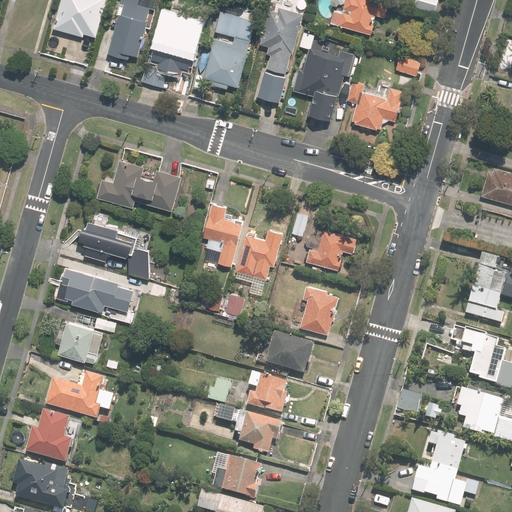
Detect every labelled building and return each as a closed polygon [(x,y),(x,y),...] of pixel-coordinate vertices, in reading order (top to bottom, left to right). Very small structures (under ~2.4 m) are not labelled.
[(95,38),(105,0),(60,0),(52,29),(82,37),(83,34),(95,38)] [(151,3),(141,0),(119,0),(119,1),(124,3),(121,15),(118,14),(109,46),(106,54),(128,61),(129,56),(137,58),(147,22),(145,22),(151,3)] [(370,34),(375,16),(384,18),(387,6),(381,4),(381,1),(376,0),(344,0),(342,6),(344,7),(339,26),(370,34)] [(437,0),(417,0),(415,8),(434,13),(437,0)] [(259,45),(268,47),(266,54),(269,55),(266,69),(285,74),(289,59),(290,53),(292,53),(302,14),(278,7),(276,12),(268,10),(259,45)] [(214,32),(234,37),(232,44),(213,40),(203,79),(209,80),(208,84),(226,89),(227,85),(237,88),(246,53),(249,41),(255,21),(219,12),(214,32)] [(159,62),(157,67),(146,64),(141,82),(163,88),(167,72),(179,75),(180,68),(188,70),(200,23),(164,13),(160,25),(154,43),(151,60),(159,62)] [(316,54),(321,32),(304,28),(299,50),(316,54)] [(299,88),(298,91),(316,96),(317,93),(329,96),(337,98),(348,61),(318,52),(316,60),(305,58),(297,88),(299,88)] [(420,63),(399,56),(395,70),(416,76),(420,63)] [(279,104),(286,77),(263,71),(256,97),(267,101),(279,104)] [(351,122),(354,123),(354,124),(375,130),(376,129),(380,130),(383,119),(395,122),(403,91),(390,88),(387,99),(360,92),(351,122)] [(133,207),(134,202),(172,212),(181,178),(119,161),(114,183),(102,180),(97,198),(133,207)] [(511,173),(488,167),(480,197),(511,205),(511,173)] [(244,225),(243,225),(223,219),(226,208),(212,204),(203,237),(223,243),(217,264),(232,268),(244,225)] [(308,216),(297,214),(292,234),(302,236),(308,216)] [(80,245),(127,258),(128,274),(148,279),(146,252),(149,239),(87,222),(80,245)] [(265,242),(246,237),(236,272),(269,281),(277,250),(282,234),(268,231),(265,242)] [(338,271),(344,252),(353,254),(357,240),(343,236),(323,231),(320,240),(308,237),(305,249),(309,250),(306,263),(314,265),(338,271)] [(500,295),(511,298),(511,270),(507,269),(509,262),(480,254),(466,304),(464,313),(501,323),(504,314),(495,312),(500,295)] [(104,313),(106,305),(127,311),(133,290),(111,285),(112,281),(79,272),(71,304),(104,313)] [(300,328),(328,336),(338,298),(327,295),(328,293),(306,287),(303,299),(307,300),(300,328)] [(206,308),(220,311),(224,294),(211,291),(206,308)] [(244,299),(230,295),(225,313),(239,317),(244,299)] [(117,325),(77,314),(75,322),(115,333),(117,325)] [(66,323),(64,331),(59,330),(56,342),(60,343),(57,355),(94,364),(102,333),(66,323)] [(468,376),(495,384),(503,355),(507,341),(454,327),(450,343),(475,350),(468,376)] [(265,365),(305,375),(313,343),(274,333),(265,365)] [(118,363),(107,360),(106,367),(116,370),(118,363)] [(165,367),(158,365),(155,375),(162,377),(165,367)] [(289,383),(254,374),(245,406),(281,415),(289,383)] [(103,379),(85,375),(82,388),(52,380),(45,406),(97,420),(100,410),(110,412),(114,396),(99,392),(103,379)] [(230,384),(214,379),(208,400),(225,404),(230,384)] [(455,413),(465,416),(462,429),(511,443),(511,421),(498,418),(503,400),(461,389),(455,413)] [(426,397),(401,390),(396,408),(421,415),(426,397)] [(440,407),(428,404),(424,416),(437,420),(440,407)] [(283,425),(267,421),(266,420),(219,408),(216,419),(236,425),(234,433),(241,435),(239,443),(255,447),(253,452),(269,456),(274,435),(280,436),(283,425)] [(70,441),(63,439),(69,419),(43,412),(37,432),(31,431),(25,452),(65,463),(70,441)] [(158,419),(152,418),(149,427),(156,429),(158,419)] [(427,443),(436,445),(431,462),(458,470),(462,453),(464,453),(467,442),(430,432),(427,443)] [(263,467),(220,455),(211,487),(254,499),(263,467)] [(24,462),(24,463),(19,462),(13,485),(17,486),(14,497),(63,510),(72,475),(24,462)] [(421,497),(460,507),(469,474),(431,463),(429,470),(418,467),(411,491),(422,494),(421,497)] [(265,511),(265,510),(219,498),(204,494),(200,510),(209,511),(265,511)] [(406,511),(454,511),(410,500),(406,511)]
